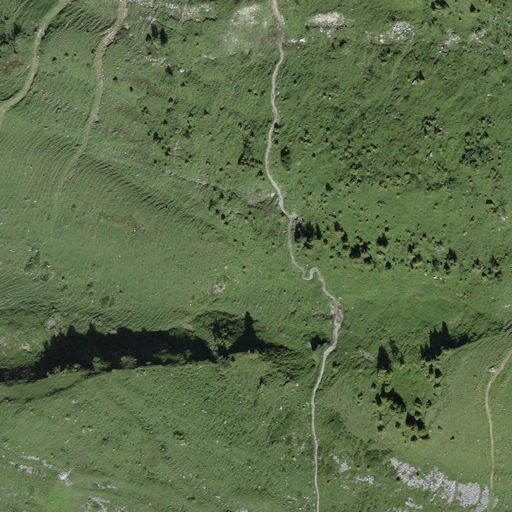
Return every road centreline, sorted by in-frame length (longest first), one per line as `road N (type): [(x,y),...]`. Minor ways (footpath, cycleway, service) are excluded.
road 1 (track): [(122,0),(119,22),(99,52),(94,113),(59,184),(53,218)]
road 2 (track): [(65,0),(42,25),(28,83),(0,120)]
